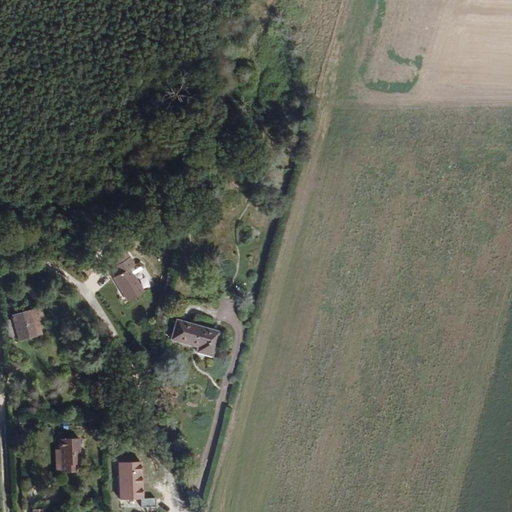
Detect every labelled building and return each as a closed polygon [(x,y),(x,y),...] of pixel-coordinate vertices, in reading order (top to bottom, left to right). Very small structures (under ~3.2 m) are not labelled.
[(110,276),(127,265),(120,255),(103,266),(110,276)] [(143,299),(128,276),(132,272),(127,265),(110,276),(114,284),(112,285),(128,309),(143,299)] [(30,312),(8,319),(14,342),(36,335),(30,312)] [(222,334),(179,323),(175,342),(201,349),(200,354),(216,359),(222,334)] [(80,464),(79,438),(59,439),(59,450),(61,450),(61,472),(77,472),(77,464),(80,464)] [(141,460),(117,461),(118,498),(142,497),(141,460)]
